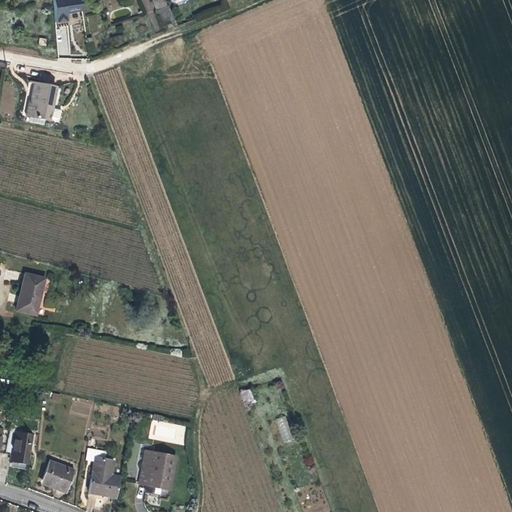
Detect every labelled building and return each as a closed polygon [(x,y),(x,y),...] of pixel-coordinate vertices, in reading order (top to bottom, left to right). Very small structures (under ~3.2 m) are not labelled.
[(80,0),(52,0),(55,19),(68,18),(68,7),(71,7),(83,8),(80,0)] [(167,6),(164,0),(151,0),(156,10),(156,11),(167,6)] [(174,20),(168,6),(167,6),(156,11),(162,26),(172,21),(174,20)] [(49,121),(56,87),(42,84),(33,83),(30,101),(29,101),(25,116),(49,121)] [(58,122),(62,110),(55,108),(52,120),(58,122)] [(35,315),(44,278),(25,274),(19,296),(16,310),(35,315)] [(244,405),(254,401),(249,388),(239,392),(244,405)] [(58,401),(60,395),(53,393),(51,399),(58,401)] [(284,416),(275,420),(284,443),(293,439),(284,416)] [(149,440),(184,444),(186,425),(151,421),(149,440)] [(5,454),(8,429),(0,427),(0,452),(2,453),(5,454)] [(27,464),(32,434),(8,429),(5,454),(13,456),(21,457),(20,462),(27,464)] [(90,461),(93,449),(87,448),(85,459),(90,461)] [(106,452),(93,449),(90,461),(93,461),(88,493),(102,495),(107,496),(107,497),(115,498),(119,477),(111,475),(114,461),(105,459),(106,452)] [(169,486),(175,456),(145,450),(142,468),(149,469),(147,482),(169,486)] [(64,492),(73,471),(51,462),(44,480),(56,485),(55,489),(58,490),(64,492)] [(147,482),(149,469),(142,468),(139,485),(153,487),(168,490),(169,486),(147,482)]
